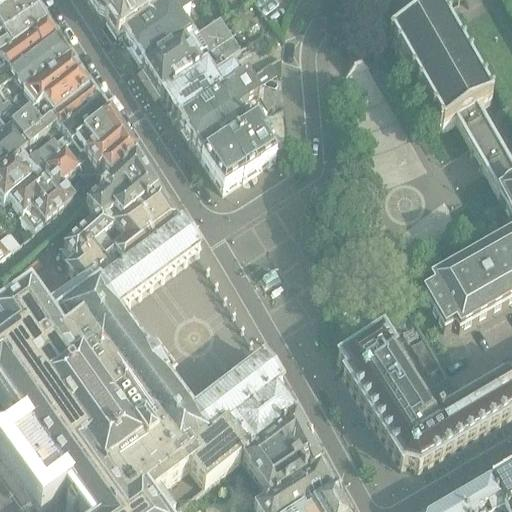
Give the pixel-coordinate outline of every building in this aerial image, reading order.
[(0,38),(36,16),(25,0),(24,0),(25,1),(0,16),(0,38)] [(0,0),(0,16),(25,1),(24,0),(0,0)] [(82,0),(86,5),(96,7),(96,11),(101,18),(105,20),(103,30),(116,48),(122,44),(164,13),(154,0),(82,0)] [(196,38),(185,23),(190,20),(178,2),(164,13),(122,44),(122,45),(130,57),(141,73),(196,38)] [(511,180),(502,162),(504,160),(503,159),(501,160),(499,156),(493,147),(495,145),(494,143),(492,145),(480,124),(475,115),(489,108),(488,107),(491,105),(489,103),(487,104),(481,94),(484,93),(482,90),(480,92),(467,69),(469,67),(468,65),(465,67),(460,56),(462,55),(461,53),(458,54),(445,31),(448,30),(447,27),(444,29),(438,19),(441,17),(440,15),(437,16),(436,16),(430,19),(395,39),(389,43),(389,44),(386,45),(388,48),(390,46),(396,56),(393,58),(395,61),(397,59),(410,81),(407,83),(409,86),(411,84),(417,94),(414,95),(416,98),(419,96),(431,119),(429,121),(430,123),(433,122),(439,132),(436,133),(437,136),(440,134),(441,135),(445,141),(458,134),(469,153),(471,157),(469,158),(470,160),(472,158),(477,167),(480,172),(477,173),(478,175),(481,174),(483,178),(498,204),(511,228),(511,238),(426,287),(430,295),(419,301),(440,339),(452,333),(455,339),(511,306),(511,180)] [(0,59),(45,29),(36,16),(0,38),(0,59)] [(206,75),(239,54),(218,23),(196,38),(141,73),(140,73),(160,104),(206,75)] [(0,83),(56,47),(45,29),(0,59),(0,83)] [(0,110),(68,65),(56,47),(0,83),(0,110)] [(0,135),(1,134),(0,133),(0,124),(18,110),(25,118),(10,131),(17,141),(88,94),(68,65),(0,110),(0,135)] [(266,120),(256,106),(258,105),(250,92),(255,90),(256,91),(276,79),(268,68),(245,84),(244,83),(238,86),(241,90),(177,130),(182,138),(189,150),(189,149),(199,165),(200,165),(259,126),(266,120)] [(241,90),(238,86),(230,74),(213,85),(206,75),(160,104),(170,119),(170,120),(176,130),(177,130),(241,90)] [(46,144),(98,108),(88,94),(17,141),(10,131),(3,137),(1,134),(0,135),(0,168),(6,165),(9,169),(22,160),(29,154),(44,142),(46,144)] [(32,173),(43,165),(107,122),(98,108),(46,144),(48,147),(32,159),(29,154),(22,160),(32,173)] [(130,159),(128,154),(107,122),(43,165),(60,189),(77,176),(79,179),(96,179),(101,176),(105,181),(109,186),(134,164),(130,159)] [(274,164),(281,160),(259,126),(200,165),(209,180),(222,198),(241,185),(242,186),(255,177),(274,164)] [(73,204),(65,195),(60,189),(43,165),(32,173),(22,160),(9,169),(6,165),(0,168),(0,207),(2,209),(8,205),(20,220),(18,223),(20,226),(19,230),(24,236),(28,236),(31,240),(36,236),(35,236),(73,204)] [(64,315),(117,277),(108,266),(114,262),(122,273),(178,233),(169,220),(170,220),(169,220),(170,220),(165,213),(155,198),(134,164),(109,186),(84,209),(84,208),(83,209),(95,222),(61,253),(71,265),(62,273),(77,291),(57,305),(64,315)] [(167,511),(157,499),(187,476),(202,495),(238,466),(293,424),(292,424),(294,423),(276,400),(273,396),(277,393),(278,393),(278,394),(280,392),(280,391),(279,389),(275,384),(274,382),(273,382),(268,375),(268,374),(267,373),(266,373),(262,368),(263,367),(262,366),(261,366),(260,366),(260,365),(187,418),(186,417),(184,418),(176,407),(178,406),(177,404),(175,405),(168,396),(170,395),(169,393),(167,394),(161,385),(163,384),(162,383),(156,375),(158,374),(150,364),(149,365),(142,356),(140,353),(138,354),(132,346),(134,344),(132,342),(130,344),(124,335),(126,334),(125,332),(123,333),(115,323),(117,321),(116,320),(198,259),(198,258),(197,256),(196,256),(192,251),(193,251),(192,249),(191,249),(186,242),(185,240),(184,240),(180,235),(181,235),(179,233),(178,233),(122,273),(117,277),(64,315),(57,305),(38,319),(26,302),(0,320),(0,338),(0,339),(0,338),(0,394),(25,429),(0,447),(0,457),(38,510),(39,509),(40,511),(69,490),(84,511),(167,511)] [(6,238),(0,243),(0,251),(7,260),(7,261),(19,251),(10,239),(6,238)] [(511,379),(460,410),(446,384),(420,401),(393,359),(395,358),(381,336),(335,367),(344,381),(341,383),(400,475),(401,474),(416,477),(416,479),(511,422),(511,379)] [(422,345),(411,351),(427,378),(438,372),(422,345)] [(464,384),(455,389),(461,400),(470,395),(464,384)] [(318,473),(308,453),(304,444),(303,444),(303,443),(303,444),(293,424),(238,466),(266,504),(287,492),(296,486),(318,473)] [(340,511),(333,499),(318,473),(296,486),(301,494),(291,499),(287,492),(266,504),(254,511),(340,511)] [(511,511),(511,476),(486,492),(497,511),(511,511)] [(497,511),(486,492),(451,511),(497,511)]
